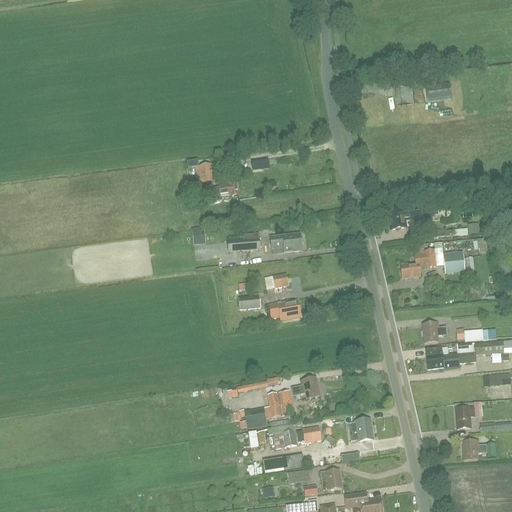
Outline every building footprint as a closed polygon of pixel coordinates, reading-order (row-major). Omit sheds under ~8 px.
[(425,88),(427,103),(450,100),(448,84),(425,88)] [(395,91),(397,107),(413,105),(411,90),(395,91)] [(201,185),(205,185),(213,184),(213,179),(212,174),(211,166),(198,168),(199,169),(194,169),(196,177),(200,176),(201,185)] [(219,188),(212,189),(213,197),(208,198),(209,204),(221,202),(220,199),(229,197),(229,198),(238,196),(236,183),(227,184),(218,186),(219,188)] [(267,194),(275,189),(271,183),(263,188),(267,194)] [(405,222),(420,220),(419,208),(409,210),(409,211),(403,211),(403,210),(387,213),(390,232),(406,229),(405,222)] [(479,234),(478,225),(467,226),(468,235),(479,234)] [(203,229),(191,231),(193,247),(205,246),(203,229)] [(418,232),(416,233),(406,234),(407,241),(434,237),(433,230),(427,231),(427,232),(419,234),(418,232)] [(242,242),(226,243),(227,253),(260,250),(259,241),(258,241),(257,235),(242,236),(242,242)] [(283,254),(301,252),(299,236),(281,238),(269,240),(271,250),(283,249),(283,254)] [(478,243),(483,254),(489,252),(484,241),(478,243)] [(415,264),(400,266),(402,280),(420,278),(419,268),(425,267),(425,269),(436,268),(434,251),(423,252),(422,247),(416,248),(417,255),(414,256),(415,264)] [(444,275),(464,273),(462,255),(443,257),(444,275)] [(465,271),(473,271),(472,258),(463,259),(465,271)] [(495,261),(498,278),(509,276),(506,258),(495,261)] [(274,290),(288,287),(286,276),(272,278),(274,290)] [(239,311),(260,309),(258,296),(237,298),(239,311)] [(280,322),(300,318),(297,301),(277,305),(277,306),(268,307),(271,320),(279,318),(280,322)] [(437,338),(447,337),(446,329),(441,329),(438,329),(437,324),(422,325),(424,345),(438,344),(437,338)] [(481,331),(463,333),(464,342),(464,343),(482,341),(481,332),(481,331)] [(504,354),(511,353),(511,341),(503,342),(504,354)] [(457,356),(475,354),(474,344),(456,346),(457,356)] [(442,357),(441,349),(425,351),(426,358),(426,359),(427,371),(443,369),(444,372),(452,371),(450,357),(442,358),(442,357)] [(457,356),(450,357),(452,371),(459,370),(458,365),(475,363),(475,356),(475,354),(457,356)] [(485,377),(485,388),(494,388),(494,378),(485,377)] [(237,392),(254,389),(267,387),(267,385),(279,382),(278,379),(267,381),(258,383),(259,384),(236,388),(236,389),(231,390),(232,398),(238,398),(237,392)] [(293,398),(295,398),(305,396),(306,401),(319,398),(315,379),(300,382),(301,387),(291,390),(293,398)] [(289,392),(269,396),(273,418),(293,414),(289,392)] [(246,428),(246,429),(266,426),(263,409),(240,413),(241,419),(244,418),(245,422),(240,422),(241,429),(246,428)] [(474,410),(469,410),(455,411),(456,431),(470,430),(469,419),(475,419),(474,410)] [(354,423),(354,424),(348,426),(350,443),(357,442),(357,443),(372,441),(369,421),(354,423)] [(511,423),(494,425),(479,426),(480,434),(495,433),(495,434),(511,432),(511,423)] [(293,426),(282,428),(271,429),(272,436),(275,451),(285,449),(296,447),(294,432),(293,426)] [(304,445),(320,442),(318,428),(302,431),(302,432),(296,433),(298,444),(304,443),(304,445)] [(335,442),(327,436),(324,441),(332,447),(335,442)] [(423,440),(423,449),(437,450),(437,441),(423,440)] [(486,446),(478,446),(477,442),(462,443),(463,463),(477,461),(477,455),(487,454),(487,461),(494,461),(494,459),(497,459),(496,446),(486,447),(486,446)] [(341,456),(342,464),(359,461),(358,453),(341,456)] [(264,475),(277,473),(277,474),(304,470),(302,457),(263,463),(264,475)] [(323,493),(327,492),(341,490),(339,471),(320,474),(323,493)] [(287,475),(289,486),(309,483),(308,472),(297,474),(297,473),(287,475)] [(305,499),(317,498),(315,487),(303,489),(305,499)] [(346,510),(360,508),(360,511),(381,511),(380,501),(366,503),(365,495),(344,498),(346,510)]
